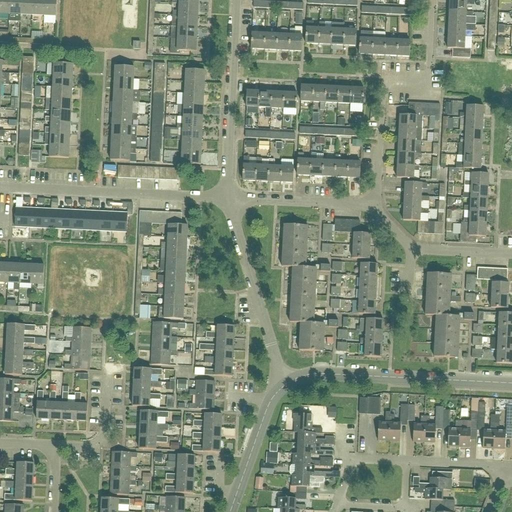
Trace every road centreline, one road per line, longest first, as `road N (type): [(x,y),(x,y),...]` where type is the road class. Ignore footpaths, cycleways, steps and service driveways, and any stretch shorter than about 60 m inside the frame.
road 1 (residential): [(375,204),(383,83),(429,84),(432,0)]
road 2 (unclassified): [(511,384),(305,373),(282,383)]
road 3 (residential): [(227,198),(0,189)]
road 4 (unclassified): [(227,198),(236,0)]
road 5 (unclassified): [(282,383),(227,198)]
road 6 (residential): [(375,204),(227,198)]
road 7 (unclassified): [(282,383),(228,511)]
